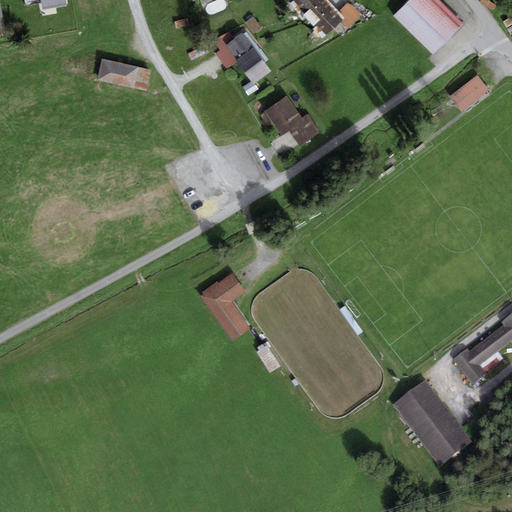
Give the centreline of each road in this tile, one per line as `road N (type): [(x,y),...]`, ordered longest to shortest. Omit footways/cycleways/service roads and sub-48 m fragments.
road 1 (residential): [(0,338),(247,202),(493,37)]
road 2 (track): [(247,202),(208,146),(136,0)]
road 3 (track): [(0,128),(208,146)]
